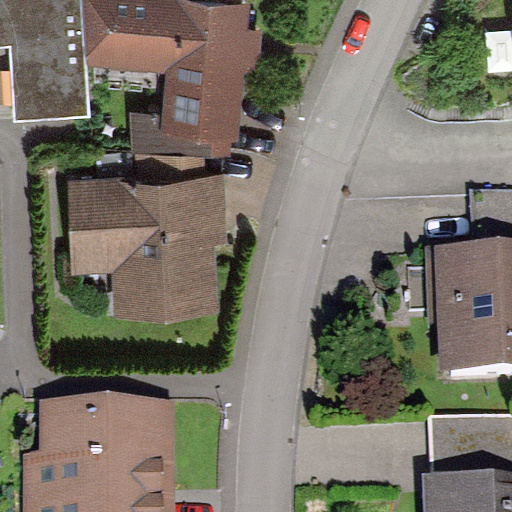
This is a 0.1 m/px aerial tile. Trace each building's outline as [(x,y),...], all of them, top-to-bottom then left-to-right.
[(12,124),(92,118),(84,67),(88,0),(0,0),(0,48),(10,48),(12,124)] [(158,118),(135,117),(133,152),(233,158),(239,67),(254,68),(257,30),(245,30),(247,1),(225,0),(88,0),(84,67),(161,71),(158,118)] [(511,21),(491,22),(493,79),(511,78),(511,21)] [(223,171),(67,178),(71,272),(114,271),(115,319),(223,314),(223,171)] [(511,263),(433,268),(441,394),(511,389),(511,263)] [(161,511),(156,414),(35,421),(37,467),(14,469),(16,511),(161,511)] [(511,423),(423,428),(426,489),(511,484),(511,423)] [(511,511),(511,484),(426,489),(417,489),(418,511),(511,511)]
